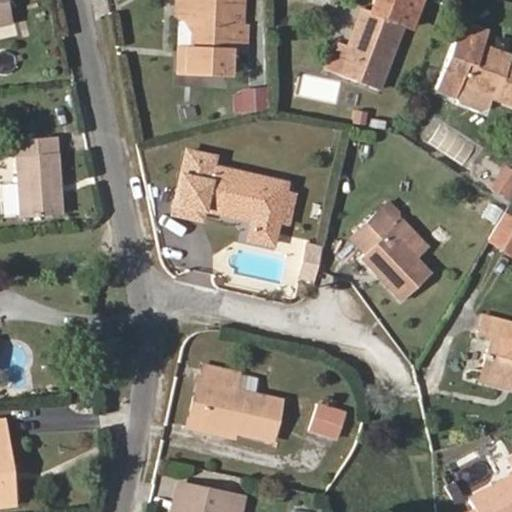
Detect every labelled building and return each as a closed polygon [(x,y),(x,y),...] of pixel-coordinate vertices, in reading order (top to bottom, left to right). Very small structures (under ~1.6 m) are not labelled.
[(0,0),(0,25),(10,24),(3,0),(0,0)] [(241,52),(243,0),(175,0),(175,18),(191,19),(190,48),(187,48),(186,73),(229,74),(230,51),(241,52)] [(378,89),(402,26),(409,28),(420,0),(372,0),(368,12),(360,10),(346,46),(336,74),(378,89)] [(511,104),(511,63),(508,62),(510,56),(481,45),(487,31),(461,21),(435,90),(456,98),(458,103),(480,111),(486,108),(490,97),(511,104)] [(336,74),(346,46),(333,41),(322,69),(336,74)] [(186,73),(187,48),(176,47),(175,72),(186,73)] [(265,109),(263,87),(241,89),(243,111),(265,109)] [(380,128),(382,120),(370,117),(368,125),(380,128)] [(60,214),(54,137),(15,140),(20,217),(60,214)] [(283,190),(284,184),(210,167),(212,157),(185,151),(171,212),(199,218),(201,208),(251,219),(247,238),(270,243),(275,222),(283,190)] [(510,200),(511,196),(511,171),(504,167),(490,187),(510,200)] [(288,225),(295,193),(283,190),(275,222),(288,225)] [(429,273),(414,257),(426,246),(397,216),(397,212),(388,202),(350,238),(364,252),(359,257),(400,300),(429,273)] [(511,256),(511,217),(504,213),(487,240),(511,256)] [(311,280),(319,247),(306,244),(298,277),(311,280)] [(511,323),(481,316),(477,332),(490,335),(482,367),(511,375),(511,323)] [(270,440),(279,400),(253,394),(256,377),(202,365),(198,383),(199,383),(211,386),(203,424),(270,440)] [(511,375),(482,367),(478,380),(511,388),(511,375)] [(203,424),(211,386),(199,383),(198,383),(190,421),(203,424)] [(335,438),(343,412),(317,404),(308,429),(335,438)] [(511,511),(511,456),(507,459),(511,468),(511,475),(470,497),(476,508),(468,511),(511,511)] [(12,504),(8,471),(1,471),(6,505),(12,504)] [(465,501),(454,481),(445,486),(455,506),(465,501)] [(239,511),(243,498),(177,484),(169,511),(239,511)]
